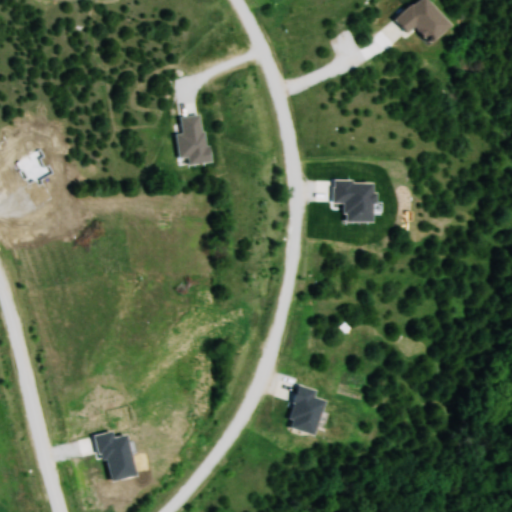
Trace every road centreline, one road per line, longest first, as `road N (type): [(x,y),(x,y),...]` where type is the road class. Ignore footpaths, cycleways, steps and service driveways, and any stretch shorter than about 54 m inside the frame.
road 1 (residential): [(167,511),(224,443),(253,389),(295,248),(283,104),(236,0)]
road 2 (residential): [(0,273),(57,511)]
